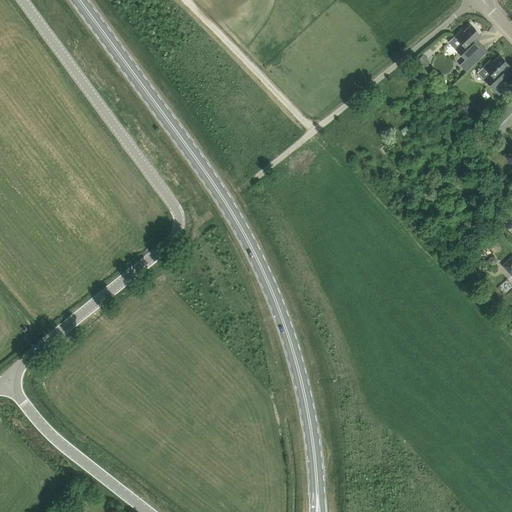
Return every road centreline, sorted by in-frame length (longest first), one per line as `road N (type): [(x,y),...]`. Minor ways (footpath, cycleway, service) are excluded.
road 1 (primary): [(318,510),(302,386),(262,269),(209,179),(78,0)]
road 2 (unclassified): [(23,0),(175,207),(179,226),(168,244),(7,377)]
road 3 (residential): [(272,162),(478,0)]
road 4 (unclassified): [(148,511),(69,450),(7,377)]
